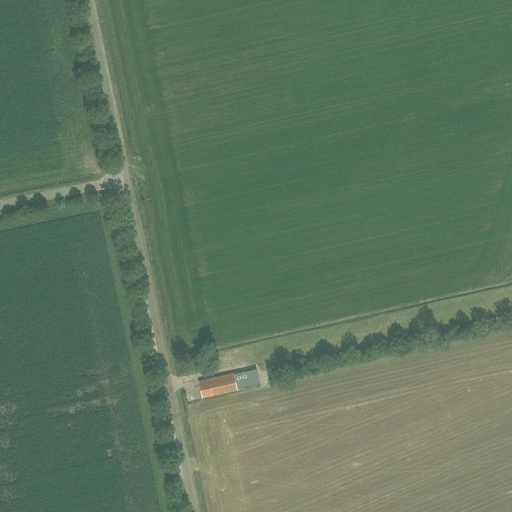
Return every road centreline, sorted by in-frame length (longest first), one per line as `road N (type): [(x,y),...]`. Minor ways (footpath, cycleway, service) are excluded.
road 1 (unclassified): [(194,511),(126,179)]
road 2 (unclassified): [(126,179),(89,0)]
road 3 (unclassified): [(0,205),(126,179)]
